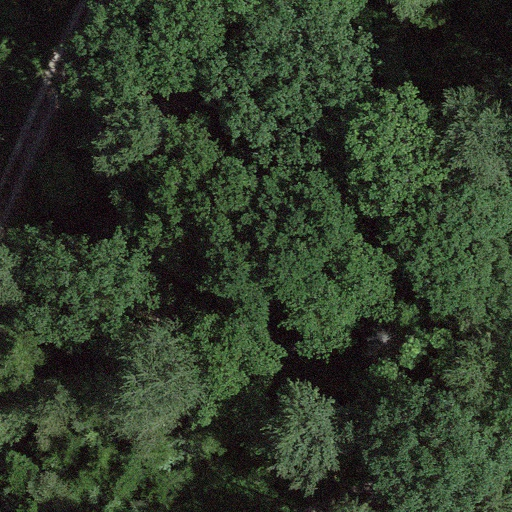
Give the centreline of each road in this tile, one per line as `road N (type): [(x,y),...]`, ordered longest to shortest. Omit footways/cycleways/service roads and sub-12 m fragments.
road 1 (track): [(105,0),(0,234)]
road 2 (track): [(335,511),(511,421)]
